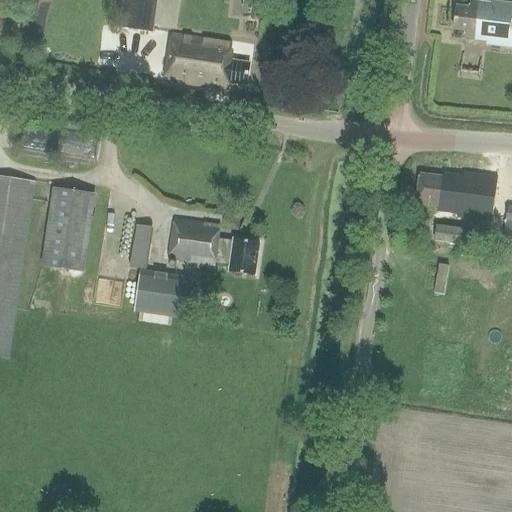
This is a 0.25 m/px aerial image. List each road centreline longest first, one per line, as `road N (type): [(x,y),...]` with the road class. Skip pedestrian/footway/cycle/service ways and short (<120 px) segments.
road 1 (tertiary): [(392,141),(0,85)]
road 2 (unclassified): [(350,511),(392,141)]
road 3 (unclassified): [(392,141),(412,0)]
road 4 (tertiary): [(511,151),(392,141)]
